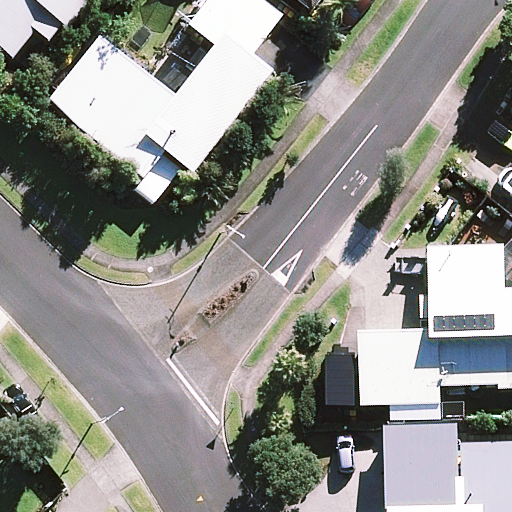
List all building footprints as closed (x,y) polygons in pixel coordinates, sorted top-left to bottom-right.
[(0,0),(0,53),(7,59),(31,30),(47,42),(81,0),(0,0)] [(276,19),(252,0),(203,0),(141,77),(95,40),(44,103),(137,178),(159,152),(185,173),(264,74),(244,58),(276,19)] [(314,0),(289,0),(305,12),(314,0)] [(421,325),(431,325),(431,337),(361,340),(363,410),(440,408),(440,394),(511,391),(511,297),(505,298),(503,251),(428,254),(430,300),(420,301),(421,325)] [(511,511),(511,449),(463,451),(464,511),(511,511)]
